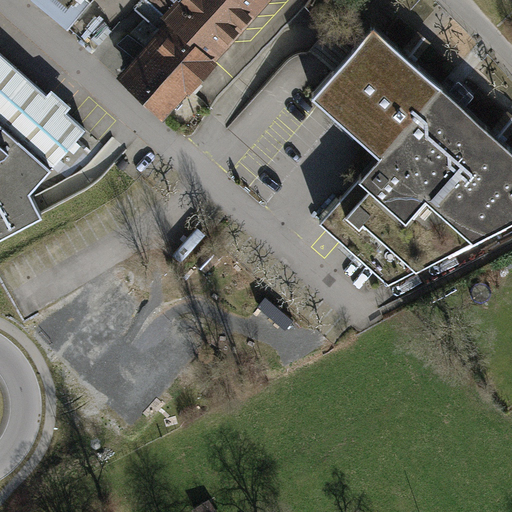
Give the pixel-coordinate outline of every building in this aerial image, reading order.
[(37,0),(69,27),(91,0),(37,0)] [(150,0),(161,9),(164,6),(168,10),(176,0),(178,0),(189,9),(187,11),(189,13),(177,27),(211,57),(262,0),(150,0)] [(511,146),(374,23),(312,93),(379,153),(319,220),(388,281),(511,216),(511,146)] [(160,31),(145,48),(186,85),(211,57),(177,27),(167,37),(160,31)] [(135,59),(145,48),(128,36),(119,44),(135,59)] [(145,48),(135,59),(131,64),(138,70),(129,79),(164,110),(186,85),(145,48)] [(0,235),(42,213),(30,190),(85,128),(0,52),(0,235)]
